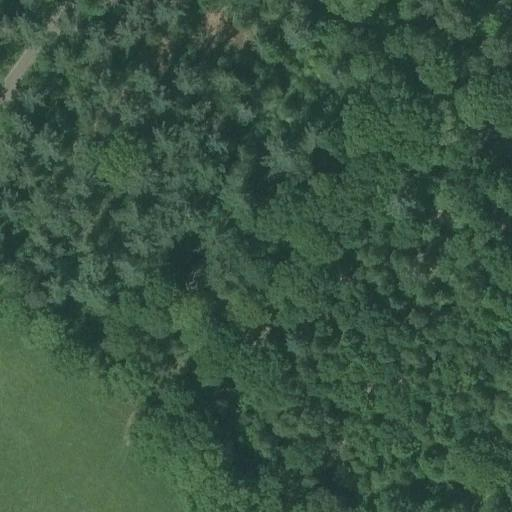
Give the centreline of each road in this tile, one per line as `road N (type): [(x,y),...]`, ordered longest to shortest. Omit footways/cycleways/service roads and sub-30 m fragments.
road 1 (tertiary): [(511,148),(322,0)]
road 2 (tertiary): [(0,105),(77,0)]
